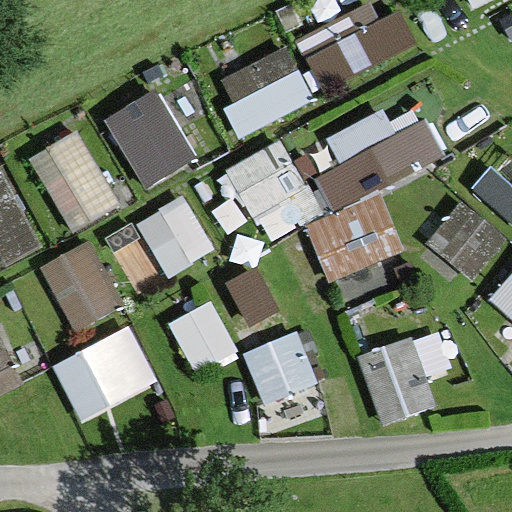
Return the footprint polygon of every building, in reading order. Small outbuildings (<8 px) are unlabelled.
[(386,0),(308,39),(326,76),(421,28),(406,0),(386,0)] [(289,33),(218,67),(247,126),(318,92),(289,33)] [(148,179),(201,146),(156,71),(102,103),(148,179)] [(380,174),(446,147),(421,88),(328,126),(341,159),(296,177),(280,138),(227,159),(249,212),(300,191),(334,275),(409,244),(380,174)] [(79,121),(31,148),(75,224),(122,196),(79,121)] [(511,156),(496,147),(473,186),(511,209),(511,156)] [(0,237),(10,258),(46,240),(0,149),(0,148),(0,237)] [(184,186),(138,216),(174,270),(219,240),(184,186)] [(511,222),(467,188),(431,235),(478,271),(511,226),(511,222)] [(76,321),(125,297),(94,232),(44,256),(76,321)] [(511,264),(491,288),(511,306),(511,264)] [(217,294),(173,311),(191,358),(235,341),(217,294)] [(56,348),(79,410),(159,381),(136,318),(56,348)] [(0,320),(0,387),(27,373),(0,321),(0,320)] [(246,342),(267,392),(320,371),(299,320),(246,342)] [(384,416),(441,397),(416,322),(359,341),(384,416)]
